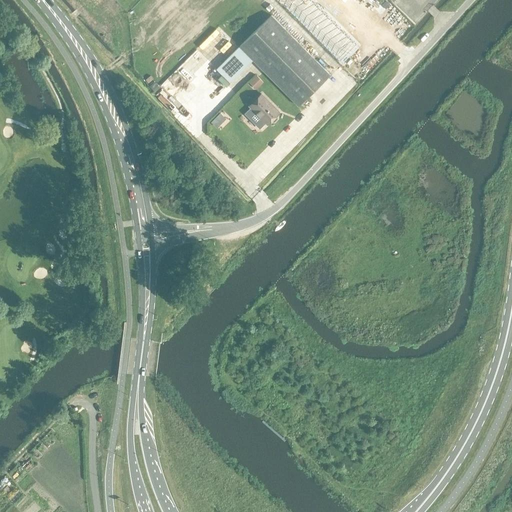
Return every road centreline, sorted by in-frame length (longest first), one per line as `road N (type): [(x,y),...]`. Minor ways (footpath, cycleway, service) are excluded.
road 1 (unclassified): [(145,237),(238,227),(278,206),(470,0)]
road 2 (secondary): [(145,237),(121,128),(102,85),(43,0)]
road 3 (secondary): [(511,309),(480,414),(416,511)]
road 4 (secondary): [(135,396),(145,237)]
road 5 (secondary): [(168,511),(135,396)]
